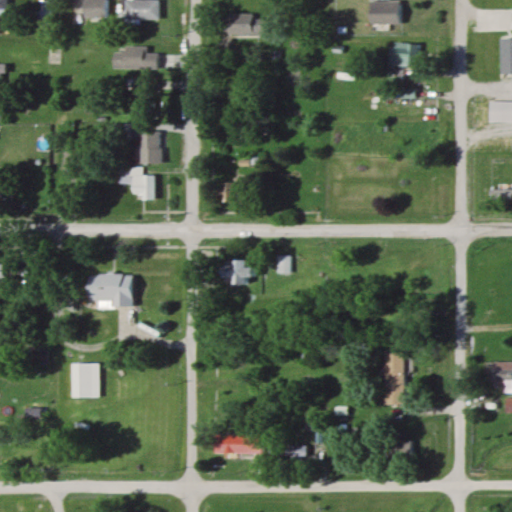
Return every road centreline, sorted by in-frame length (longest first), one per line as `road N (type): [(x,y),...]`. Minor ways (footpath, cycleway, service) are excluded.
road 1 (residential): [(511,228),(0,233)]
road 2 (residential): [(511,483),(0,487)]
road 3 (residential): [(189,511),(193,0)]
road 4 (residential): [(456,511),(455,0)]
